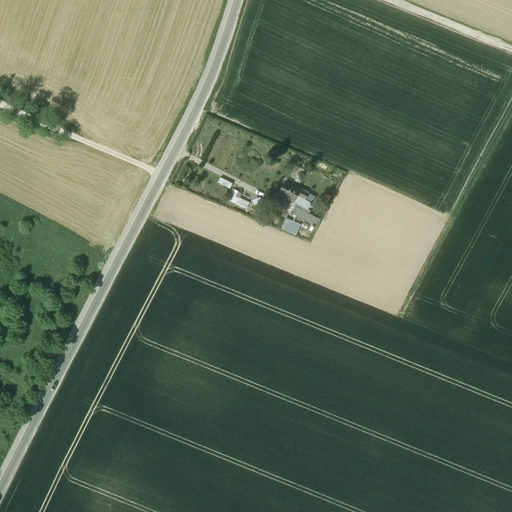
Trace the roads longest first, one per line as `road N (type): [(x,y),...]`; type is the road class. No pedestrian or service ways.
road 1 (tertiary): [(0,492),(203,96),(236,0)]
road 2 (track): [(511,111),(401,316)]
road 3 (track): [(162,174),(0,103)]
road 4 (track): [(511,49),(390,0)]
